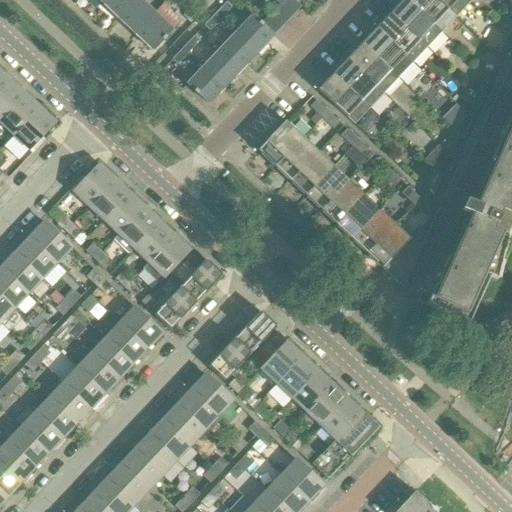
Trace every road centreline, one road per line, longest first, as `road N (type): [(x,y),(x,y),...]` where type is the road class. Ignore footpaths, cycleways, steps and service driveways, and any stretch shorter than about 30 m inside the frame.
road 1 (residential): [(46,511),(264,282)]
road 2 (residential): [(170,190),(355,0)]
road 3 (tertiary): [(421,427),(264,282)]
road 4 (residential): [(0,226),(99,124)]
road 5 (tertiary): [(99,124),(0,31)]
road 6 (tertiary): [(264,282),(170,190)]
road 7 (tertiary): [(509,511),(421,427)]
